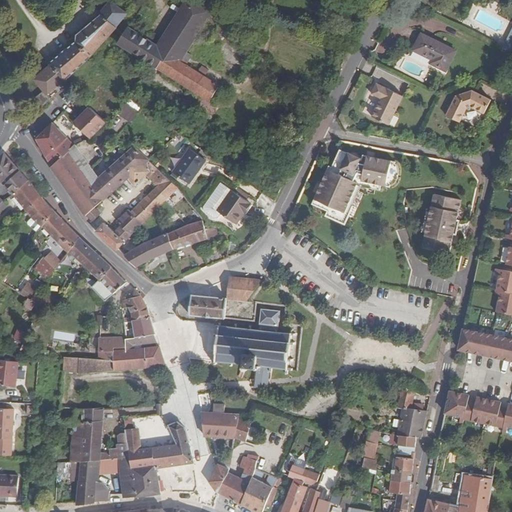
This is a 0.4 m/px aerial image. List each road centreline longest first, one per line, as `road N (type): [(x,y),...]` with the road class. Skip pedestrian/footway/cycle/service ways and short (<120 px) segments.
road 1 (residential): [(416,511),(490,163)]
road 2 (residential): [(159,297),(83,230),(3,129)]
road 3 (residential): [(159,297),(191,410),(201,494)]
road 4 (residential): [(490,163),(317,133)]
road 5 (tertiary): [(317,133),(385,0)]
road 6 (residential): [(268,233),(242,262),(159,297)]
